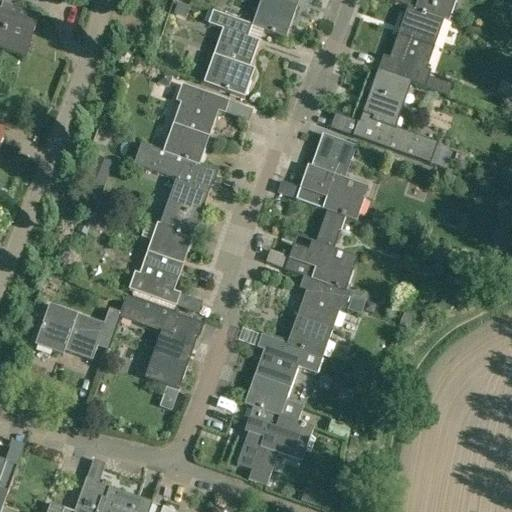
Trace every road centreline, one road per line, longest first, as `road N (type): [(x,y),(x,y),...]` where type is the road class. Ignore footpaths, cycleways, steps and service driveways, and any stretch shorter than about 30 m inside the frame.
road 1 (residential): [(177,466),(233,299),(241,239),(279,137),(312,105),(348,0)]
road 2 (residential): [(0,281),(89,58),(103,0)]
road 3 (residential): [(0,407),(177,466)]
